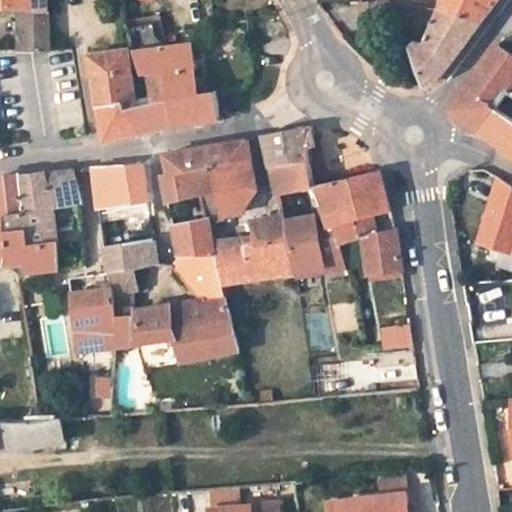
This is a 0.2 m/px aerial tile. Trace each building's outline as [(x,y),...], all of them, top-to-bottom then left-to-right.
[(13,54),(32,53),(45,52),(39,12),(39,7),(39,6),(38,0),(0,0),(0,9),(14,9),(13,54)] [(441,0),(439,12),(478,21),(493,0),(441,0)] [(371,23),(383,22),(381,6),(367,6),(353,7),(355,36),(372,37),(371,23)] [(431,81),(478,21),(439,12),(437,18),(421,44),(404,42),(419,85),(431,81)] [(511,52),(498,44),(497,45),(480,68),(511,90),(511,91),(511,52)] [(210,97),(210,94),(194,96),(189,72),(192,71),(186,46),(126,53),(134,76),(142,74),(158,71),(168,125),(213,122),(213,116),(212,113),(210,97)] [(168,125),(158,71),(142,74),(148,104),(129,108),(118,52),(87,56),(100,134),(101,140),(168,125)] [(481,132),(498,109),(511,90),(480,68),(450,110),(456,114),(481,132)] [(511,118),(511,109),(511,91),(511,90),(498,109),(511,118)] [(511,118),(498,109),(481,132),(511,153),(511,118)] [(263,138),(271,169),(295,164),(296,167),(306,165),(309,164),(307,150),(311,146),(310,127),(293,131),(263,138)] [(178,152),(162,154),(166,171),(167,175),(212,166),(249,158),(245,141),(178,152)] [(235,213),(244,203),(256,191),(255,190),(249,158),(212,166),(216,190),(221,215),(235,213)] [(103,247),(151,240),(139,164),(91,165),(91,167),(103,247)] [(296,167),(295,164),(271,169),(277,194),(310,187),(306,165),(296,167)] [(200,193),(216,190),(212,166),(167,175),(161,176),(167,200),(200,193)] [(18,177),(21,215),(5,217),(6,233),(27,230),(29,249),(54,242),(56,269),(84,266),(84,264),(82,249),(88,246),(88,242),(83,238),(83,232),(56,236),(55,226),(72,223),(72,212),(80,210),(79,203),(72,170),(63,171),(51,172),(18,177)] [(0,215),(5,215),(5,217),(21,215),(18,177),(18,174),(0,176),(0,215)] [(370,214),(371,215),(388,211),(379,174),(314,187),(319,204),(281,215),(292,271),(295,270),(317,262),(320,272),(345,265),(338,244),(333,224),(354,219),(353,218),(370,214)] [(486,226),(511,236),(511,185),(500,178),(486,226)] [(200,193),(204,218),(221,215),(216,190),(200,193)] [(358,238),(365,267),(397,262),(390,225),(375,234),(371,215),(370,214),(353,218),(354,219),(358,238)] [(292,271),(281,215),(248,223),(253,246),(210,250),(211,253),(218,282),(216,285),(292,271)] [(173,231),(174,237),(206,231),(204,218),(172,225),(173,231)] [(333,224),(338,244),(358,238),(354,219),(333,224)] [(511,236),(486,226),(481,243),(511,252),(511,236)] [(24,262),(26,274),(57,270),(56,269),(54,242),(29,249),(27,230),(6,233),(7,265),(24,262)] [(174,237),(175,245),(176,257),(211,253),(210,250),(206,231),(174,237)] [(131,291),(132,292),(138,290),(131,271),(149,263),(155,265),(151,240),(103,247),(105,261),(109,290),(112,289),(114,296),(131,291)] [(176,253),(174,241),(172,242),(171,242),(169,243),(168,244),(168,245),(167,247),(168,248),(168,249),(169,250),(170,251),(171,252),(172,253),(174,253),(176,253)] [(166,268),(170,271),(198,302),(201,307),(220,301),(216,286),(216,285),(218,282),(211,253),(176,257),(171,263),(166,268)] [(24,262),(7,265),(4,268),(14,275),(26,274),(24,262)] [(397,262),(365,267),(367,274),(399,271),(397,262)] [(115,348),(128,346),(132,292),(131,291),(114,296),(112,289),(109,290),(70,296),(76,332),(84,420),(87,420),(110,418),(115,348)] [(172,345),(178,363),(235,354),(220,301),(201,307),(198,302),(137,309),(134,343),(136,343),(137,349),(151,347),(152,342),(162,339),(163,345),(172,345)] [(378,329),(382,350),(403,348),(403,345),(412,343),(409,324),(378,329)] [(319,364),(320,391),(349,390),(348,363),(319,364)] [(260,404),(270,403),(268,392),(259,393),(260,404)] [(0,479),(0,511),(13,511),(49,507),(76,504),(70,469),(92,465),(91,456),(87,420),(84,420),(39,422),(0,424),(0,447),(61,442),(64,458),(65,469),(0,479)] [(383,496),(408,493),(406,474),(381,476),(383,496)] [(215,510),(244,507),(242,488),(213,491),(215,510)] [(328,503),(329,511),(409,511),(408,493),(383,496),(328,503)]
